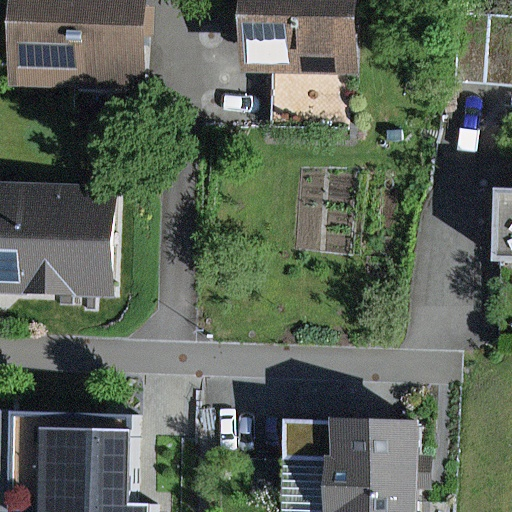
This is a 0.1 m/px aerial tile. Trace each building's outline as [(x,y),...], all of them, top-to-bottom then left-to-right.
[(34,0),(34,86),(91,86),(91,104),(152,105),(152,87),(181,87),(181,0),(34,0)] [(365,118),(366,68),(386,68),(386,0),(270,0),(270,67),(294,68),(293,117),(365,118)] [(511,9),(477,9),(476,77),(511,77),(511,9)] [(136,177),(0,174),(0,286),(134,289),(136,177)] [(178,511),(179,500),(160,499),(163,411),(19,406),(15,507),(56,508),(55,511),(178,511)] [(443,511),(443,418),(354,419),(354,511),(443,511)]
